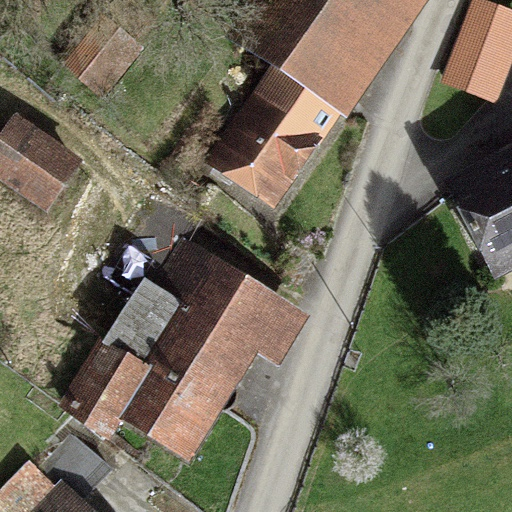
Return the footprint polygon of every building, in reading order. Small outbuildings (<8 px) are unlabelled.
[(424,0),(267,0),(277,7),(250,43),(284,68),(215,162),(275,205),(424,0)] [(511,56),(511,15),(470,0),(469,0),(439,80),(495,102),(511,56)] [(78,156),(14,112),(0,132),(0,172),(45,203),(78,156)] [(511,162),(452,192),(492,273),(511,263),(511,162)] [(287,289),(177,221),(63,406),(103,431),(119,405),(189,448),(287,289)] [(97,511),(60,474),(20,511),(97,511)]
